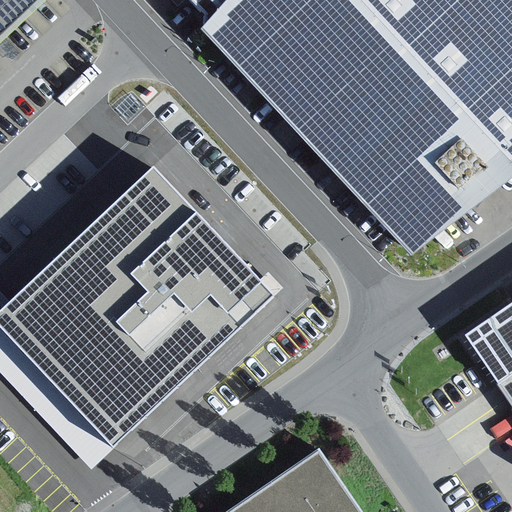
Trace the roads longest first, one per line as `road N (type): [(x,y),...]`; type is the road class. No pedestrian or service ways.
road 1 (residential): [(112,0),(340,243),(396,327)]
road 2 (unclassified): [(330,374),(135,511)]
road 3 (unclassified): [(330,374),(427,511)]
road 4 (unclassified): [(511,247),(396,327)]
